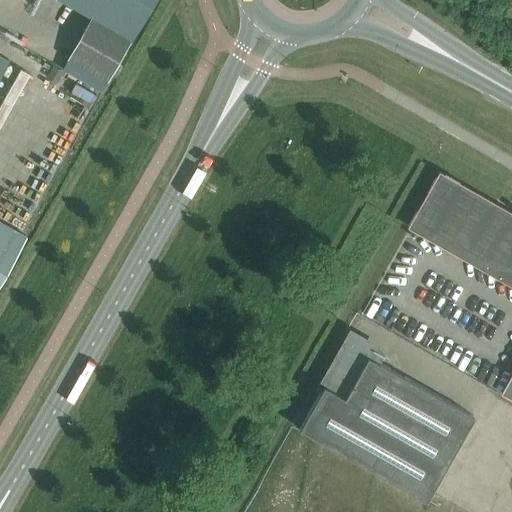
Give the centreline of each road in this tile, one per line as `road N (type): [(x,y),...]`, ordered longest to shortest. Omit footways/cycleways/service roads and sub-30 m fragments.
road 1 (secondary): [(0,505),(226,110)]
road 2 (unknown): [(511,306),(444,270),(421,299),(426,320),(481,356),(507,348)]
road 3 (residential): [(395,354),(511,423)]
